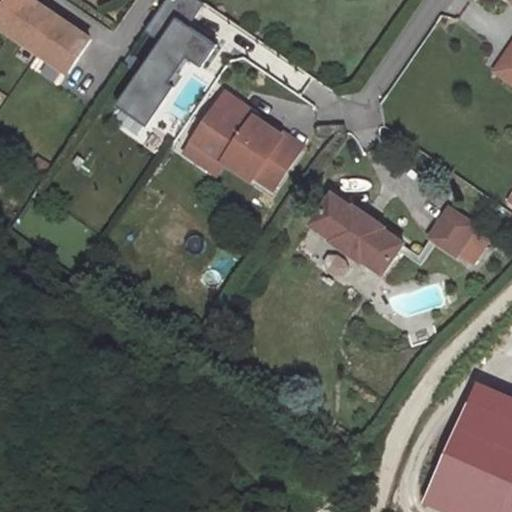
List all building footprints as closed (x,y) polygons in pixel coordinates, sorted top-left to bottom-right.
[(0,0),(0,31),(9,38),(23,17),(32,4),(25,0),(0,0)] [(149,116),(190,56),(203,65),(219,42),(190,23),(205,0),(204,0),(166,0),(147,29),(163,41),(123,98),(149,116)] [(23,17),(9,38),(34,55),(49,34),(23,17)] [(49,34),(34,55),(63,74),(86,41),(57,22),(49,34)] [(511,47),(497,70),(511,79),(511,47)] [(256,113),(225,92),(219,101),(250,123),(255,117),(256,113)] [(300,148),(282,135),(255,117),(250,123),(219,101),(193,140),(224,161),(252,179),(254,175),(273,188),(300,148)] [(193,140),(185,152),(216,173),(224,161),(193,140)] [(332,240),(363,261),(364,259),(386,273),(401,251),(406,245),(407,243),(386,229),(387,226),(357,206),(355,208),(334,194),(313,224),(334,238),(332,240)] [(480,227),(452,208),(432,237),(433,238),(439,243),(459,256),(480,227)] [(424,265),(439,243),(433,238),(422,254),(406,245),(401,251),(424,265)] [(450,511),(511,511),(511,424),(471,406),(428,502),(450,511)]
